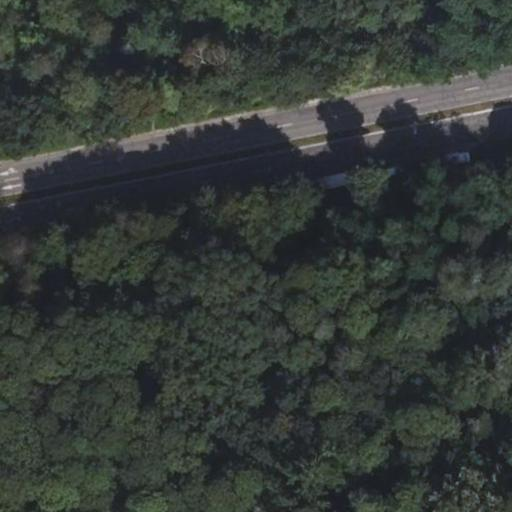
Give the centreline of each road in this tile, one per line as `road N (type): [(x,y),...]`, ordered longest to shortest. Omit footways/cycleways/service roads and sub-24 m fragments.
road 1 (primary): [(511,80),(0,184)]
road 2 (primary): [(0,224),(511,123)]
